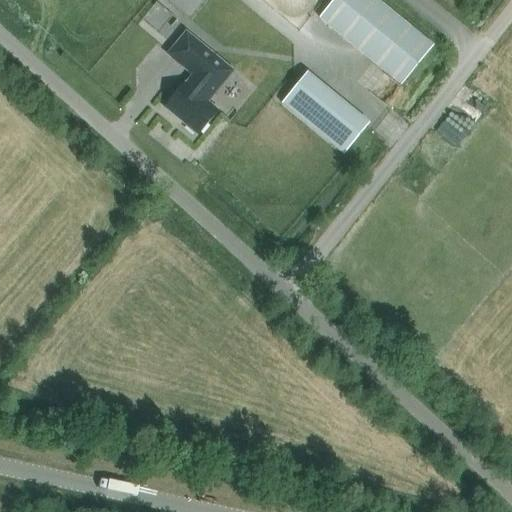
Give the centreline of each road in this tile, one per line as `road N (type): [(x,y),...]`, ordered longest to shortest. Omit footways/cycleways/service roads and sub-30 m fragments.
road 1 (unclassified): [(282,290),(0,34)]
road 2 (unclassified): [(511,4),(282,290)]
road 3 (unclassified): [(511,496),(282,290)]
